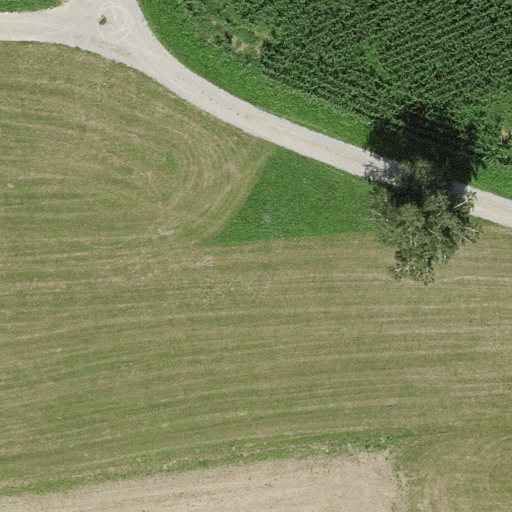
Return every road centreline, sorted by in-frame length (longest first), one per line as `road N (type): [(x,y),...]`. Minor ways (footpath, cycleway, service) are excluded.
road 1 (track): [(124,0),(175,68),(229,109),(327,151),(511,210)]
road 2 (track): [(0,29),(137,27)]
